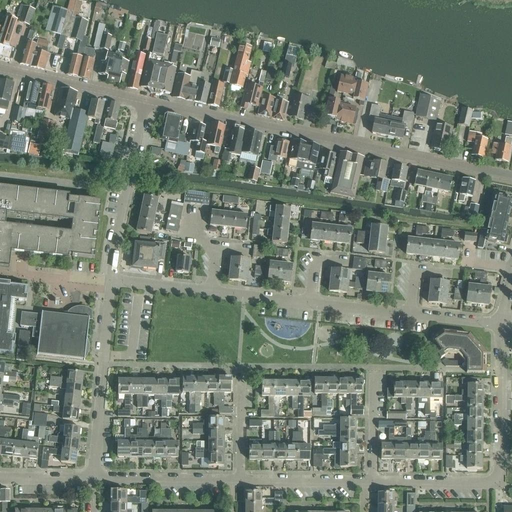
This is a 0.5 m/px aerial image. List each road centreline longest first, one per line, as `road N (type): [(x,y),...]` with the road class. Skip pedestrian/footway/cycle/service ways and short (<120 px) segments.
road 1 (residential): [(503,325),(111,281)]
road 2 (tertiary): [(511,175),(144,99)]
road 3 (residential): [(103,365),(434,368)]
road 4 (residential): [(372,482),(500,481),(503,325)]
road 5 (residential): [(111,281),(144,99)]
road 6 (tertiary): [(144,99),(0,66)]
road 7 (residential): [(93,477),(232,480)]
road 8 (residential): [(241,480),(365,482)]
